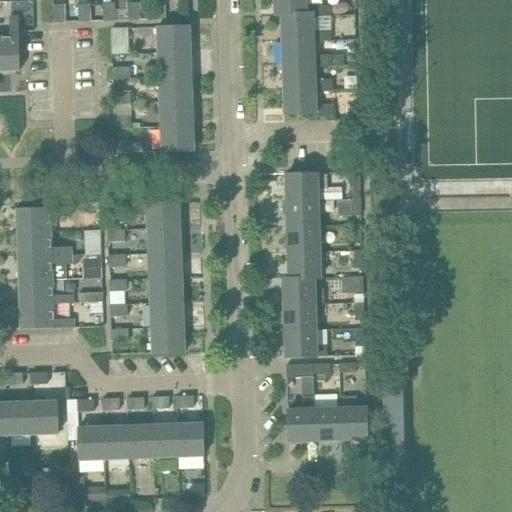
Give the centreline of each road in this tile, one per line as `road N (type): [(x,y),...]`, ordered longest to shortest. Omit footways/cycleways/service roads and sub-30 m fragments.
road 1 (residential): [(243,383),(229,0)]
road 2 (residential): [(243,383),(100,387),(72,353),(0,355)]
road 3 (residential): [(227,506),(243,480),(243,383)]
